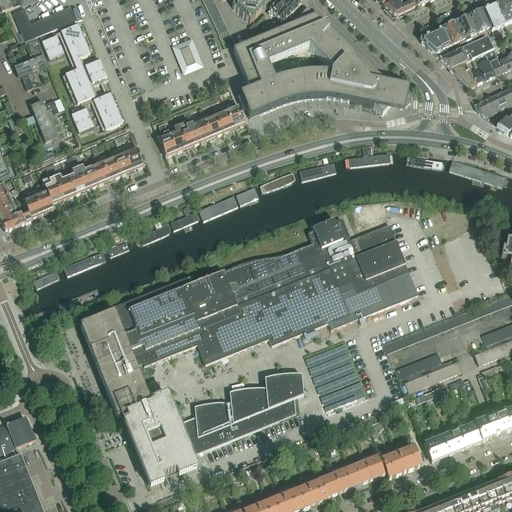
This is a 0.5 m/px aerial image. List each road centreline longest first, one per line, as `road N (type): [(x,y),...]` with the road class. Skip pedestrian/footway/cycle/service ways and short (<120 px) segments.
road 1 (secondary): [(0,276),(237,177),(333,147),(441,145),(511,164)]
road 2 (secondary): [(346,137),(233,171),(0,264)]
road 3 (residential): [(344,122),(291,128),(0,250)]
road 4 (residential): [(122,511),(65,385),(47,374),(31,381),(28,406),(76,511)]
road 5 (residential): [(360,511),(511,450)]
